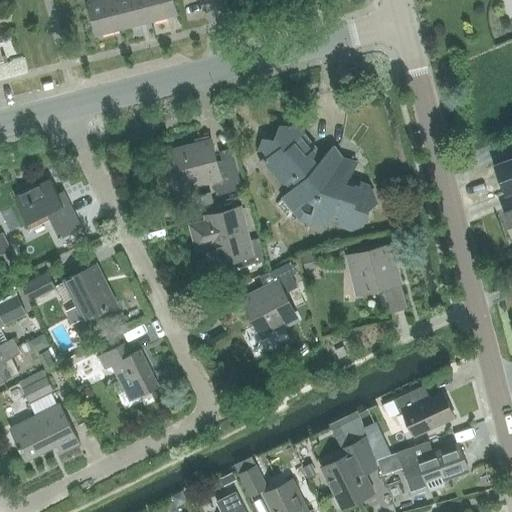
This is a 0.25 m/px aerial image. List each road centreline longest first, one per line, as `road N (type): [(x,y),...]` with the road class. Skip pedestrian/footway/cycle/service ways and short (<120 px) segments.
road 1 (residential): [(20,511),(220,408),(78,108)]
road 2 (tertiary): [(511,441),(403,23)]
road 3 (residential): [(239,62),(403,23)]
road 4 (residential): [(78,108),(239,62)]
